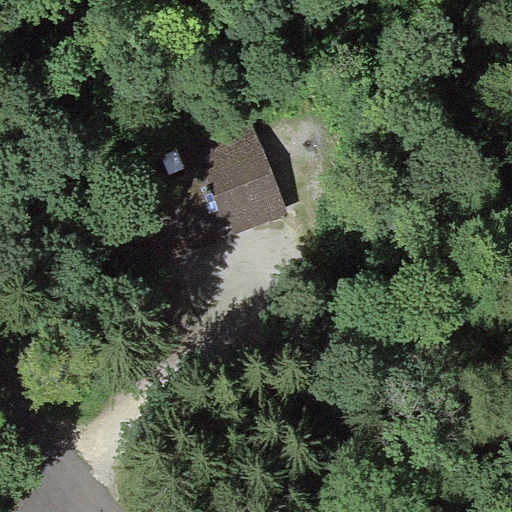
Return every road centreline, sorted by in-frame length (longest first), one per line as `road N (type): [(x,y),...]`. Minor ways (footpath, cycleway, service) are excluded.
road 1 (track): [(18,511),(139,402),(205,360),(272,340),(511,373)]
road 2 (unclassified): [(85,511),(46,482),(0,404)]
